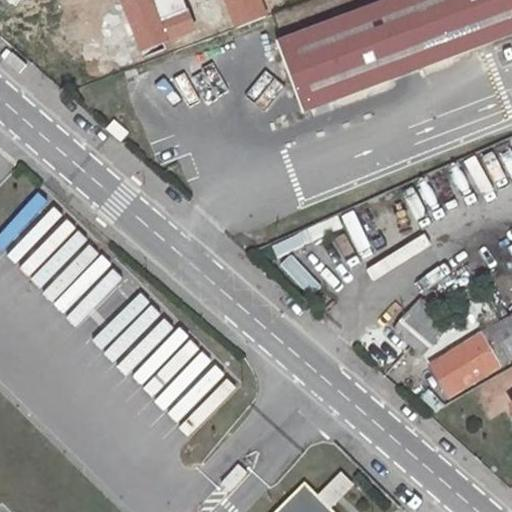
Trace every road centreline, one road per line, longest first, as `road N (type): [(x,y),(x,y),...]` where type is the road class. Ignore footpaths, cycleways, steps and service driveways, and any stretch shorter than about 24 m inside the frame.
road 1 (secondary): [(0,98),(477,511)]
road 2 (unknown): [(180,254),(232,193),(283,160),(511,71)]
road 3 (unknown): [(181,511),(0,341)]
road 4 (unknown): [(231,511),(329,384)]
